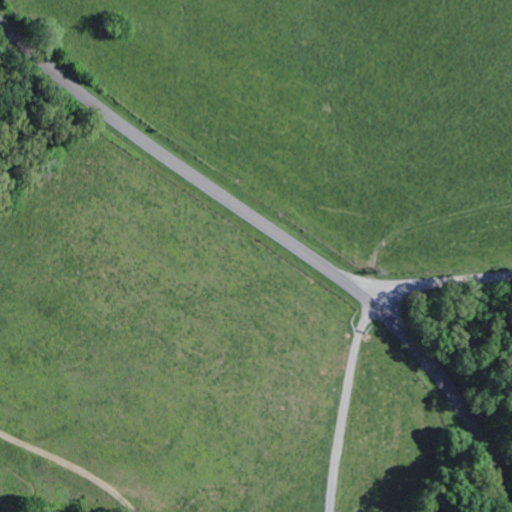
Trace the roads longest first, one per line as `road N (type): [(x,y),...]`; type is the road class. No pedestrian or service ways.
road 1 (residential): [(359,299),(117,126),(0,24)]
road 2 (residential): [(511,507),(457,405),(373,311)]
road 3 (residential): [(359,299),(406,285),(511,274)]
